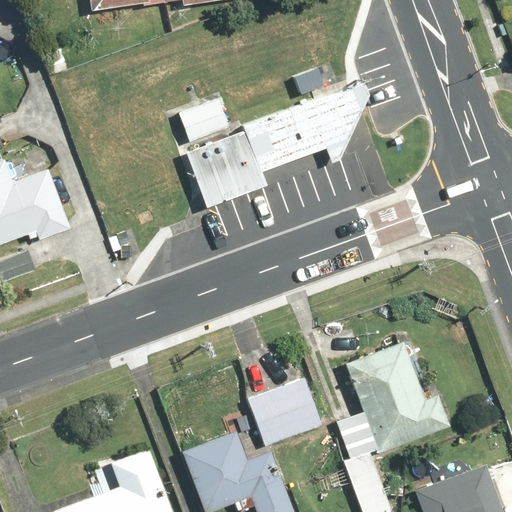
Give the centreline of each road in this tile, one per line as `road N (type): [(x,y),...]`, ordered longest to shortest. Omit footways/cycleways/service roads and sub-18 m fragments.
road 1 (tertiary): [(0,370),(488,191)]
road 2 (tertiary): [(488,191),(446,95),(420,0)]
